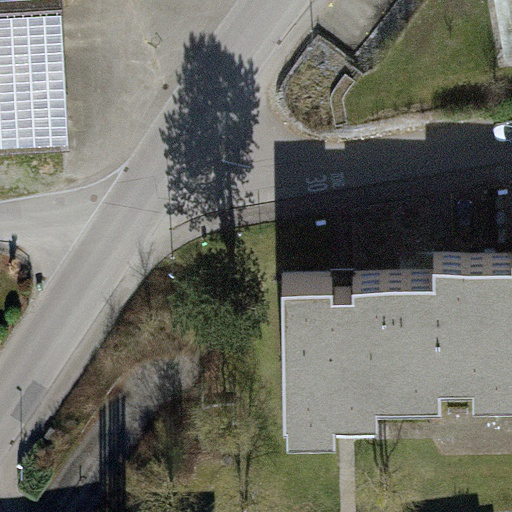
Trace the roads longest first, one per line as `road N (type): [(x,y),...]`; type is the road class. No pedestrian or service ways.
road 1 (residential): [(134,202),(511,135)]
road 2 (tertiary): [(0,426),(134,202)]
road 3 (tertiary): [(134,202),(289,0)]
road 4 (track): [(134,202),(0,226)]
